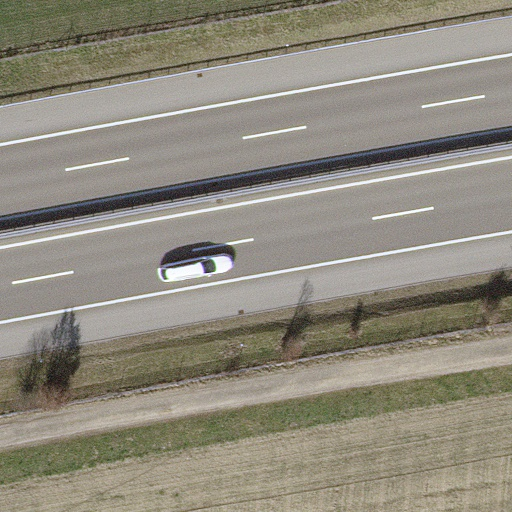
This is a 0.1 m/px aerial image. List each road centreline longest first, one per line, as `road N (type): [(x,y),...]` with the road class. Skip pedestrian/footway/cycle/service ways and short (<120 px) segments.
road 1 (motorway): [(0,286),(511,195)]
road 2 (motorway): [(511,94),(0,183)]
road 3 (residential): [(511,360),(0,442)]
